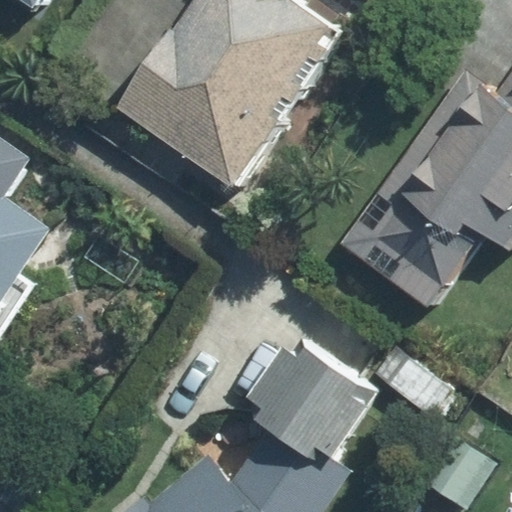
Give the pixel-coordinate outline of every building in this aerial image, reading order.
[(41,0),(55,10),(62,0),(41,0)] [(219,0),(151,103),(275,186),(389,17),(364,0),(219,0)] [(347,240),(444,308),(501,227),(511,234),(511,57),(483,98),(458,81),(347,240)] [(0,314),(59,225),(0,184),(0,134),(3,130),(0,128),(0,314)] [(144,511),(344,511),(373,471),(353,458),(405,382),(317,322),(263,402),(291,421),(251,479),(212,452),(144,511)] [(510,461),(460,424),(424,471),(474,509),(510,461)]
